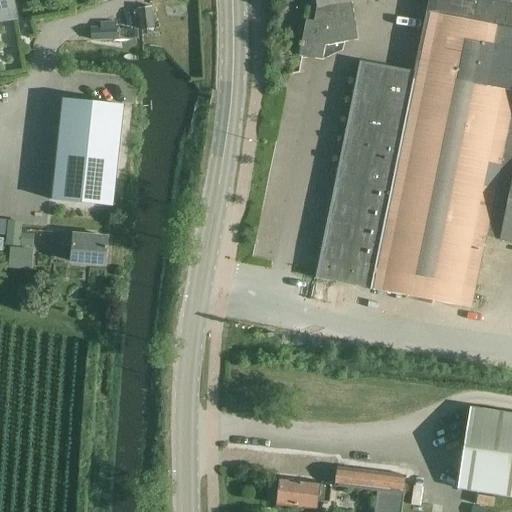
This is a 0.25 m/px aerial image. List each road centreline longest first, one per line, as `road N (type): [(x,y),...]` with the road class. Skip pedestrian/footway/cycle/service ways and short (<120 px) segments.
road 1 (secondary): [(186,511),(189,342),(230,107),(231,0)]
road 2 (track): [(80,511),(94,332),(0,311)]
